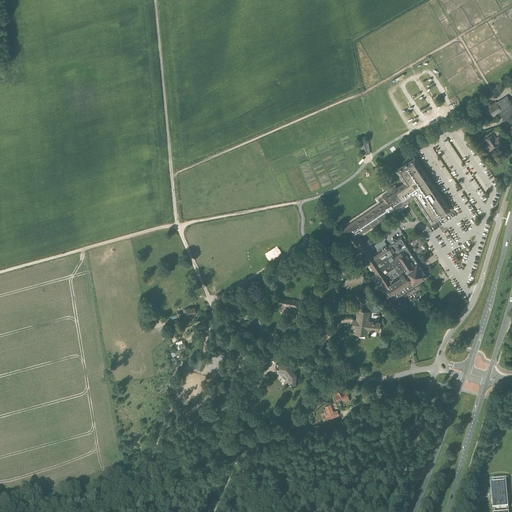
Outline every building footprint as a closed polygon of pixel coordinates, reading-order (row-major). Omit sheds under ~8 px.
[(488,107),(493,116),(502,111),(496,102),(488,107)] [(457,109),(458,111),(461,116),(465,113),(460,106),(457,109)] [(485,140),(491,149),(502,142),(499,137),(496,139),(493,135),(485,140)] [(360,142),(362,155),(370,154),(368,141),(360,142)] [(408,202),(414,198),(432,224),(451,210),(415,157),(395,170),(403,182),(397,186),(397,185),(380,196),(383,201),(340,230),(345,237),(349,235),(373,271),(369,273),(377,285),(381,282),(383,286),(382,287),(383,288),(382,289),(391,302),(428,277),(402,236),(397,239),(392,238),(391,243),(392,244),(387,247),(375,255),(361,235),(391,215),(392,216),(398,212),(397,210),(409,203),(408,202)] [(360,270),(354,274),(351,276),(345,280),(345,285),(347,289),(354,290),(355,290),(356,293),(364,287),(363,285),(365,277),(360,270)] [(320,299),(321,294),(316,294),(311,302),(314,303),(321,301),(320,299)] [(278,309),(280,308),(281,306),(282,305),(292,307),(297,308),(299,301),(299,300),(293,299),(293,300),(292,300),(280,298),(276,301),(273,304),(273,305),(273,307),(274,308),(274,309),(276,310),(278,309)] [(186,309),(188,315),(196,313),(194,307),(190,309),(190,308),(186,309)] [(242,317),(237,312),(233,309),(229,315),(233,317),(232,318),(238,323),(242,317)] [(317,314),(316,312),(310,316),(316,322),(319,320),(320,321),(328,316),(327,314),(323,309),(317,314)] [(380,323),(367,321),(368,313),(359,311),(358,320),(354,319),(353,325),(357,326),(356,332),(366,333),(367,326),(379,327),(380,323)] [(211,353),(223,357),(224,353),(212,349),(211,353)] [(204,364),(205,364),(206,359),(198,357),(194,368),(202,371),(204,364)] [(278,368),(277,368),(277,370),(278,370),(278,372),(284,372),(289,377),(288,384),(290,384),(291,384),(295,384),(296,375),(290,368),(288,365),(286,365),(286,364),(281,364),(281,365),(278,365),(278,368)] [(339,394),(336,395),(335,395),(337,400),(344,398),(345,401),(349,400),(348,397),(349,396),(347,391),(343,392),(342,391),(338,392),(339,394)] [(309,407),(312,411),(324,401),(320,396),(309,407)] [(322,416),(324,421),(339,415),(337,410),(336,411),(333,412),(331,405),(325,407),(328,413),(328,414),(322,416)] [(505,482),(491,483),(493,509),(507,508),(505,482)]
